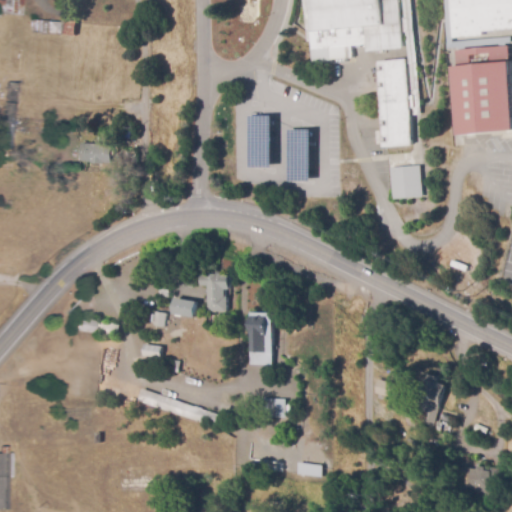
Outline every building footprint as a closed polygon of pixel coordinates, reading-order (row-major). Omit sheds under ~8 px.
[(23,0),(22,16),(0,14),(0,1),(4,2),(4,0),(23,0)] [(381,147),(375,61),(405,59),(404,49),(363,52),(363,45),(358,45),(358,47),(353,48),(353,44),(349,44),(350,58),(327,60),(327,61),(311,62),(310,41),(305,42),(301,0),(511,0),(511,28),(511,29),(511,43),(511,139),(501,140),(501,135),(489,136),(489,134),(457,136),(450,49),(446,49),(441,0),(409,0),(418,115),(408,116),(410,145),(381,147)] [(51,35),(39,34),(39,32),(32,31),(33,20),(58,23),(57,35),(51,34),(51,35)] [(77,37),(61,35),(63,21),(79,23),(77,37)] [(11,143),(1,142),(9,83),(19,84),(11,143)] [(105,164),(92,164),(92,163),(80,162),(81,144),(108,146),(114,147),(113,164),(105,163),(105,164)] [(390,168),(420,166),(422,198),(392,199),(390,168)] [(229,312),(209,312),(209,287),(201,286),(201,276),(209,276),(209,275),(232,275),(232,290),(227,290),(227,297),(229,297),(229,312)] [(169,298),(159,297),(160,286),(170,287),(169,298)] [(196,318),(173,315),(176,299),(198,302),(196,318)] [(165,327),(154,326),(156,312),(167,314),(165,327)] [(274,366),(251,365),(252,313),(275,314),(274,366)] [(118,338),(71,330),(73,318),(120,326),(118,338)] [(162,359),(144,356),(145,344),(164,347),(162,359)] [(179,374),(161,370),(164,359),(182,362),(179,374)] [(433,427),(422,423),(426,411),(414,406),(425,374),(440,379),(439,383),(447,386),(433,427)] [(390,397),(377,394),(380,381),(393,384),(390,397)] [(225,431),(139,402),(143,389),(229,418),(225,431)] [(287,418),(275,418),(275,399),(288,400),(287,418)] [(437,446),(430,443),(433,437),(439,440),(437,446)] [(10,510),(0,510),(0,447),(8,447),(8,454),(13,454),(13,497),(10,497),(10,510)] [(495,499),(473,496),(474,489),(459,487),(461,468),(477,470),(478,467),(486,468),(485,471),(492,472),(489,488),(496,489),(495,499)]
